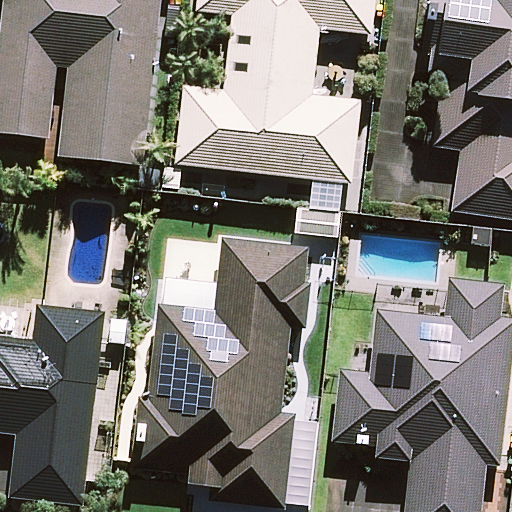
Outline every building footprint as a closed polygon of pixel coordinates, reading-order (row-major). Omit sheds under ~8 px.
[(3,0),(0,32),(0,134),(47,140),(56,68),(68,70),(58,157),(141,166),(159,0),(3,0)] [(374,0),(197,0),(197,13),(232,16),(224,93),(183,89),(176,167),(350,183),(358,104),(310,100),(317,30),(371,35),(374,0)] [(511,0),(429,0),(427,21),(443,23),(432,96),(439,97),(431,149),(460,153),(451,212),(511,221),(511,0)] [(316,426),(292,423),(293,417),(280,415),(290,325),(300,326),(309,251),(222,241),(213,315),(157,308),(138,469),(190,475),(187,499),(282,510),(283,504),(307,507),(316,426)] [(339,375),(332,443),(373,447),(372,459),(409,463),(403,511),(479,511),(484,466),(496,467),(511,297),(511,289),(449,283),(446,320),(376,313),(370,378),(339,375)] [(101,315),(38,308),(34,345),(0,340),(0,440),(15,442),(9,497),(81,505),(101,315)]
